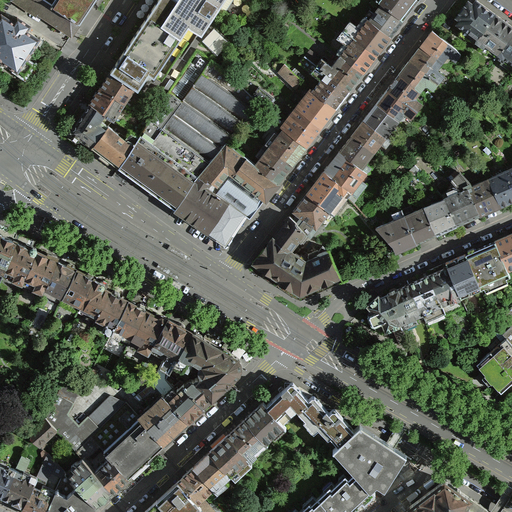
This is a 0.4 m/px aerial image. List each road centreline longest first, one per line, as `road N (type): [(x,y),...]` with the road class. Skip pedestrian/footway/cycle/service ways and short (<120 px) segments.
road 1 (residential): [(227,275),(438,0)]
road 2 (primary): [(39,197),(290,348)]
road 3 (primary): [(290,348),(511,472)]
road 4 (primary): [(227,275),(28,141)]
road 5 (primary): [(511,448),(311,330)]
road 6 (residential): [(290,348),(125,511)]
road 7 (unclassified): [(311,330),(368,282),(511,220)]
road 8 (residential): [(290,348),(300,372),(445,466)]
road 9 (unclassified): [(28,141),(123,0)]
